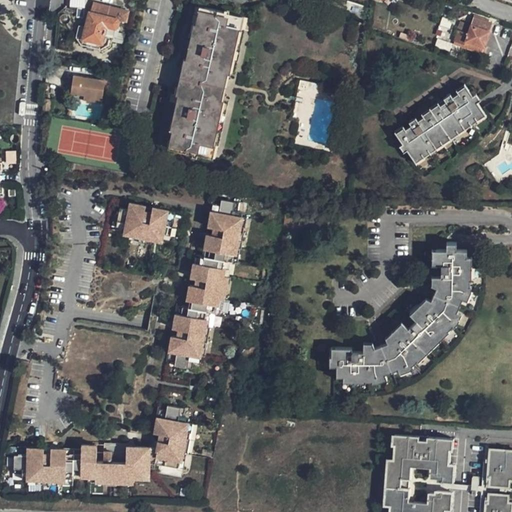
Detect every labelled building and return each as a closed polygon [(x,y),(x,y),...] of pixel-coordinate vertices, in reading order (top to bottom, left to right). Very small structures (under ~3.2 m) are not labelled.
[(70,0),(69,6),(84,8),(85,0),(70,0)] [(82,43),(101,49),(101,52),(108,44),(112,27),(115,24),(115,21),(113,18),(127,22),(129,12),(95,3),(93,13),(90,12),(86,26),(79,24),(76,36),(82,44),(82,43)] [(207,7),(202,6),(198,25),(201,25),(203,26),(207,7)] [(227,12),(207,7),(203,26),(201,25),(198,43),(192,41),(190,51),(195,52),(193,59),(192,64),(186,91),(185,96),(183,105),(177,103),(175,113),(180,114),(176,132),(177,132),(173,150),(193,155),(195,151),(210,154),(212,146),(210,145),(220,100),(223,100),(229,75),(227,74),(237,29),(239,30),(241,20),(226,16),(227,12)] [(227,12),(226,16),(241,20),(239,30),(243,31),(245,31),(248,18),(227,12)] [(454,44),(485,55),(487,48),(485,48),(493,24),(473,17),(470,24),(467,34),(459,31),(458,31),(454,44)] [(467,34),(470,24),(463,22),(459,31),(467,34)] [(198,43),(201,25),(198,25),(196,24),(192,41),(198,43)] [(229,75),(232,75),(243,31),(239,30),(237,29),(227,74),(229,75)] [(74,75),(71,98),(102,102),(106,79),(74,75)] [(326,88),(303,83),(301,89),(325,95),(326,88)] [(416,162),(484,114),(467,89),(452,99),(449,96),(443,101),(445,104),(418,122),(416,119),(409,124),(411,127),(398,136),(416,162)] [(45,110),(54,111),(55,100),(46,99),(45,110)] [(212,146),(215,146),(226,101),(223,100),(220,100),(210,145),(212,146)] [(180,114),(175,113),(171,131),(172,131),(176,132),(180,114)] [(487,118),(484,114),(416,162),(418,166),(487,118)] [(168,149),(173,150),(177,132),(176,132),(172,131),(168,149)] [(193,155),(214,160),(217,147),(215,146),(212,146),(210,154),(195,151),(193,155)] [(53,161),(52,172),(62,173),(63,162),(53,161)] [(182,359),(181,365),(192,367),(193,359),(194,354),(199,354),(205,355),(206,345),(205,345),(206,341),(207,341),(209,324),(208,324),(203,323),(205,310),(211,310),(214,311),(215,304),(218,304),(219,297),(222,297),(224,297),(228,274),(227,273),(223,273),(224,265),(222,265),(223,259),(229,260),(231,260),(232,253),(235,253),(236,245),(239,246),(240,246),(242,231),(241,231),(242,226),(244,226),(245,216),(240,215),(235,214),(236,209),(237,200),(226,198),(225,203),(219,202),(212,201),(208,226),(211,226),(210,232),(215,233),(215,239),(206,238),(203,255),(194,254),(192,270),(201,271),(200,279),(195,278),(194,284),(189,283),(187,299),(188,299),(191,300),(191,307),(188,306),(177,305),(175,321),(174,327),(177,328),(176,334),(172,334),(169,358),(175,358),(182,359)] [(115,215),(113,227),(126,229),(125,235),(133,236),(141,237),(140,241),(155,244),(155,240),(164,241),(164,239),(170,240),(172,226),(175,210),(159,208),(158,217),(150,216),(152,208),(146,208),(147,206),(131,203),(130,209),(120,208),(119,215),(115,215)] [(158,217),(159,208),(152,207),(152,208),(150,216),(158,217)] [(331,357),(329,357),(329,367),(336,367),(335,377),(343,378),(365,377),(365,381),(372,381),(372,378),(377,378),(385,375),(397,370),(406,367),(408,365),(410,367),(415,361),(413,359),(446,328),(448,330),(453,325),(451,323),(453,322),(457,312),(463,300),(466,292),(467,287),(469,287),(469,280),(467,280),(467,258),(467,252),(456,251),(456,244),(446,244),(446,251),(437,251),(437,266),(440,266),(440,278),(436,278),(435,288),(430,301),(413,317),(415,320),(407,328),(405,326),(395,336),(387,343),(374,349),(363,349),(362,352),(351,352),(351,349),(336,348),(336,357),(331,357)] [(201,271),(192,270),(190,278),(195,278),(200,279),(201,271)] [(471,292),(471,287),(469,287),(467,287),(466,292),(463,300),(467,302),(471,292)] [(426,298),(410,313),(413,317),(430,301),(426,298)] [(451,323),(453,325),(454,327),(457,324),(461,314),(457,312),(453,322),(451,323)] [(413,317),(405,326),(407,328),(415,320),(413,317)] [(391,332),(395,336),(405,326),(401,322),(391,332)] [(416,363),(449,332),(448,330),(446,328),(413,359),(415,361),(416,363)] [(387,343),(395,336),(391,332),(385,338),(387,343)] [(70,360),(69,370),(90,375),(89,381),(102,386),(107,381),(108,370),(106,370),(108,354),(111,355),(112,345),(74,339),(74,341),(73,348),(71,359),(70,360)] [(406,367),(397,370),(400,374),(408,371),(411,368),(410,367),(408,365),(406,367)] [(378,383),(386,379),(385,375),(377,378),(372,378),(372,381),(372,383),(378,383)] [(17,462),(16,462),(16,474),(25,474),(30,474),(30,480),(30,484),(40,485),(40,483),(45,483),(45,485),(60,485),(60,483),(60,480),(68,480),(68,478),(75,478),(76,473),(83,473),(83,476),(90,476),(90,481),(136,481),(136,480),(136,477),(151,477),(151,467),(151,461),(156,462),(180,465),(181,459),(184,459),(185,451),(188,452),(189,452),(192,436),(191,436),(191,432),(193,432),(194,422),(189,421),(184,420),(185,415),(186,406),(175,405),(174,410),(167,409),(159,408),(155,431),(159,432),(158,439),(163,440),(162,446),(157,445),(153,445),(135,444),(134,456),(128,456),(128,444),(128,442),(106,441),(106,458),(99,458),(99,443),(83,443),(84,449),(58,449),(58,458),(52,458),(53,454),(46,454),(46,448),(22,448),(22,456),(22,462),(17,462)] [(439,511),(445,441),(394,438),(393,448),(399,448),(399,454),(405,454),(404,464),(398,464),(397,472),(391,472),(389,498),(396,498),(395,507),(401,507),(400,511),(439,511)] [(482,511),(484,502),(486,502),(489,502),(489,498),(485,498),(486,485),(490,485),(490,481),(488,480),(485,480),(486,463),(489,464),(489,460),(484,460),(482,487),(478,487),(479,478),(473,478),(473,487),(450,485),(450,483),(454,483),(455,466),(449,466),(450,451),(453,451),(453,442),(445,441),(439,511),(445,511),(446,511),(452,511),(453,493),(450,493),(450,491),(473,493),(473,491),(477,492),(477,493),(481,493),(480,511),(482,511)] [(181,459),(180,465),(185,466),(188,452),(185,451),(184,459),(181,459)] [(511,453),(490,452),(489,460),(489,464),(488,480),(490,481),(490,485),(490,488),(503,489),(504,481),(509,482),(511,481),(511,472),(511,463),(511,453)] [(511,511),(511,507),(511,503),(508,504),(503,503),(503,496),(489,495),(489,498),(489,502),(486,502),(485,511),(511,511)]
